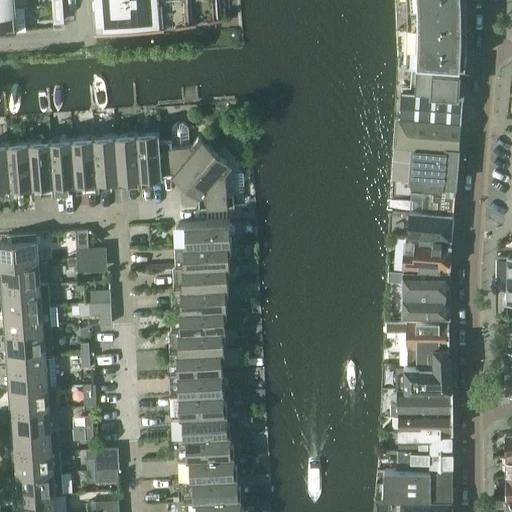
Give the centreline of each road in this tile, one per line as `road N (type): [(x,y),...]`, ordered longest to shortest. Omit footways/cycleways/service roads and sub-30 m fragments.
road 1 (residential): [(491,46),(476,231),(475,411)]
road 2 (residential): [(130,511),(115,213)]
